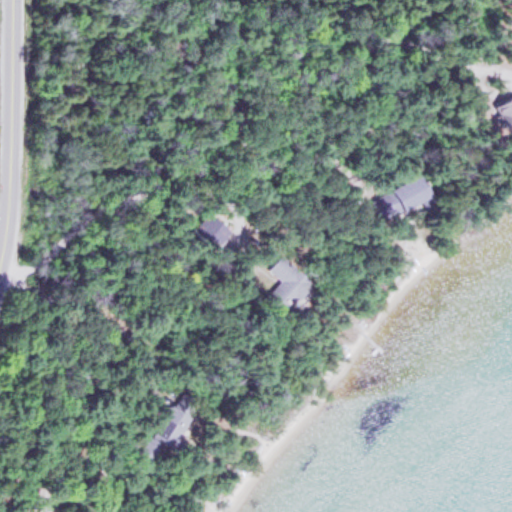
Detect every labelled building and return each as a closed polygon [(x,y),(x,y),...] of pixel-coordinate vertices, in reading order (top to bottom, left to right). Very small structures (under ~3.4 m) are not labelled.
[(511,132),(511,96),(497,104),(511,132)] [(431,191),(413,172),(391,192),(409,211),(431,191)] [(397,206),(382,190),(368,204),(383,219),(397,206)] [(267,268),(279,279),(269,291),(287,307),(310,282),(280,254),(267,268)] [(196,399),(179,389),(143,449),(153,455),(163,439),(170,443),(196,399)]
